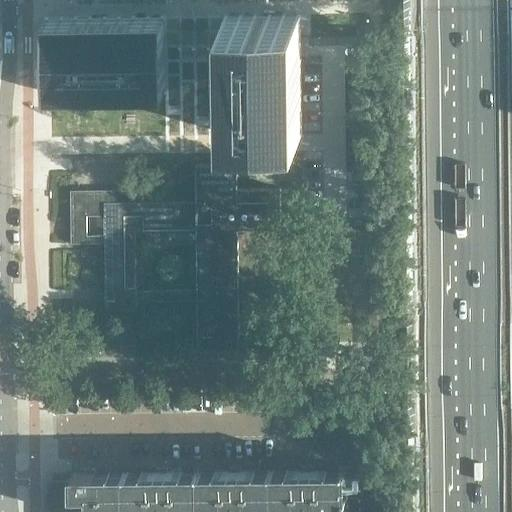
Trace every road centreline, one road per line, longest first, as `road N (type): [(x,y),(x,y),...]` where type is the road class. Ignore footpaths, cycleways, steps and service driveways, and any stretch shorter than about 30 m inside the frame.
road 1 (motorway): [(473,0),(478,511)]
road 2 (tertiary): [(0,380),(0,45)]
road 3 (residential): [(0,430),(296,425)]
